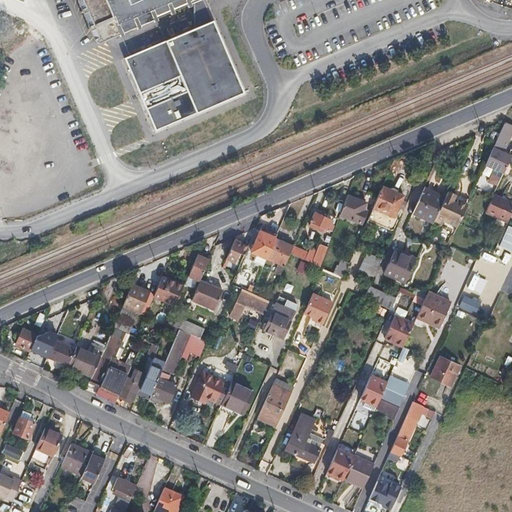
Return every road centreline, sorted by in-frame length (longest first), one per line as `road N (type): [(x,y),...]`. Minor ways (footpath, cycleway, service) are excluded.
road 1 (residential): [(0,317),(511,95)]
road 2 (residential): [(0,364),(309,511)]
road 3 (residential): [(280,87),(252,135),(31,230),(0,233)]
road 4 (unknown): [(134,510),(188,371),(225,358),(238,341)]
road 5 (residential): [(280,87),(456,9)]
road 6 (unknown): [(305,510),(381,348)]
road 7 (unknown): [(251,485),(322,330)]
road 8 (unknown): [(220,471),(277,346)]
